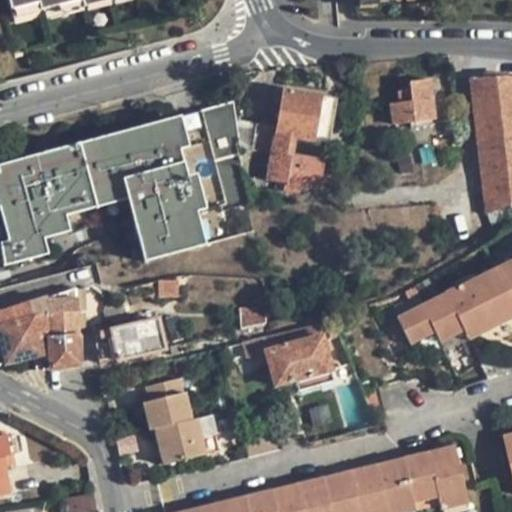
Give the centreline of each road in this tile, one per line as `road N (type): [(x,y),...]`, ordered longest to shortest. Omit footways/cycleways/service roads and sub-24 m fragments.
road 1 (residential): [(0,114),(223,56),(272,28)]
road 2 (residential): [(511,48),(344,50),(306,45),(272,28)]
road 3 (residential): [(116,511),(94,444),(63,417),(0,388)]
